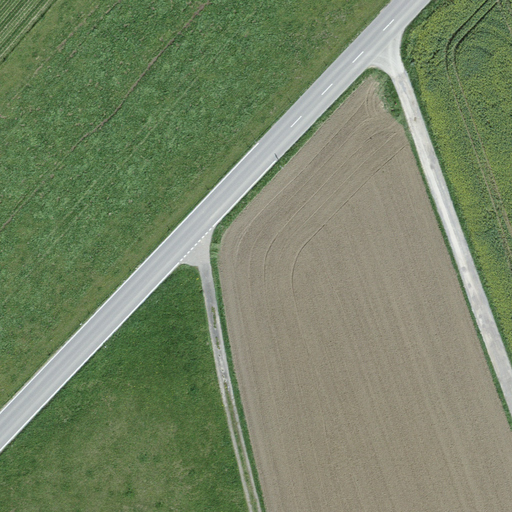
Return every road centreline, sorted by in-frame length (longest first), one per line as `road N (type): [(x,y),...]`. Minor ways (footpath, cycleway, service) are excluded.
road 1 (tertiary): [(411,0),(0,434)]
road 2 (track): [(511,393),(381,31)]
road 3 (track): [(254,511),(206,272),(187,236)]
